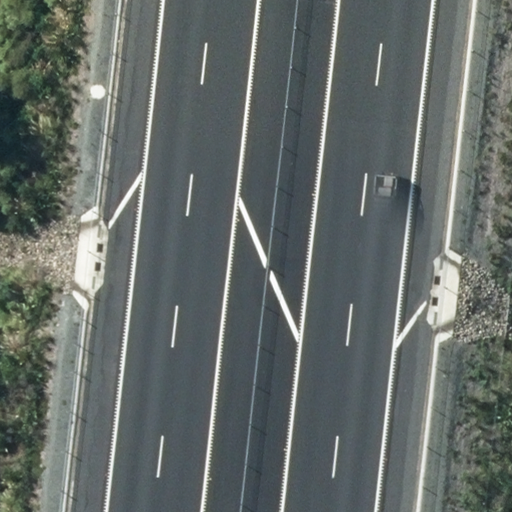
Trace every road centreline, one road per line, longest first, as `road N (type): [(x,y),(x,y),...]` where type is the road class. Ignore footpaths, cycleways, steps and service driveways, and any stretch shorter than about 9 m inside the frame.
road 1 (motorway): [(410,0),(349,511)]
road 2 (motorway): [(176,511),(233,0)]
